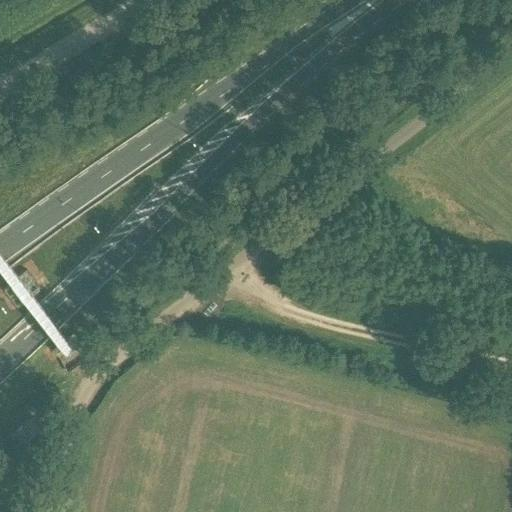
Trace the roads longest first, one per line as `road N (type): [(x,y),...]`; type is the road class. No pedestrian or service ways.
road 1 (unclassified): [(511,50),(104,365),(85,388)]
road 2 (primary): [(0,363),(393,0)]
road 3 (primary): [(356,0),(0,249)]
road 4 (track): [(511,365),(293,314),(231,266)]
road 5 (unclassified): [(0,88),(149,0)]
road 6 (unclassified): [(56,511),(85,388)]
